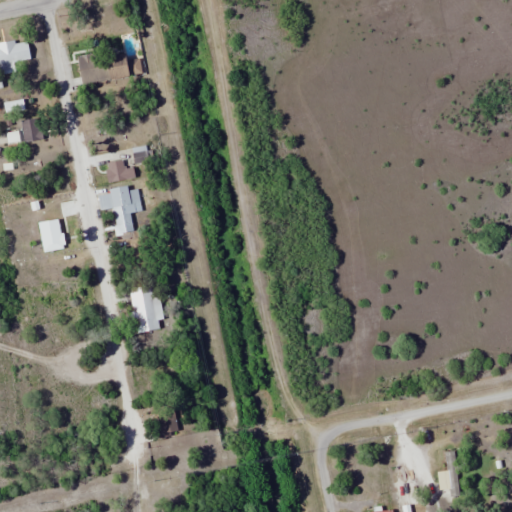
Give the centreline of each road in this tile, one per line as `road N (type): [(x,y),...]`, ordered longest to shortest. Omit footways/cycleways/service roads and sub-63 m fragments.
road 1 (residential): [(136,461),(43,3),(49,0)]
road 2 (residential): [(330,511),(320,459),(333,431),(511,394)]
